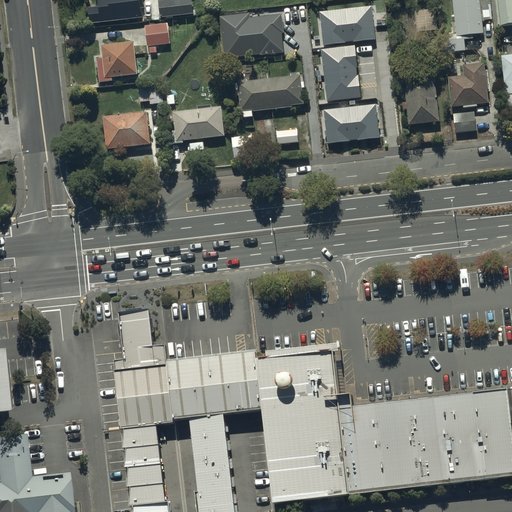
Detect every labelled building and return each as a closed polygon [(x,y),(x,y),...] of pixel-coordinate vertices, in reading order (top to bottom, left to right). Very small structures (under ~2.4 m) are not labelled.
[(93,23),(144,17),(142,0),(100,0),(101,6),(91,7),(93,23)] [(191,0),(164,0),(158,1),(160,18),(193,14),(191,0)] [(486,32),(482,0),(455,0),(458,22),(455,22),(456,33),(447,34),(449,52),(469,50),(468,39),(475,38),(475,33),(486,32)] [(511,0),(498,0),(501,26),(511,25),(511,0)] [(371,6),(320,12),(323,45),(375,40),(371,6)] [(417,10),(419,31),(436,29),(434,9),(417,10)] [(255,15),(222,17),(226,63),(290,59),(287,17),(255,19),(255,15)] [(170,23),(147,25),(149,46),(151,45),(152,52),(159,51),(159,44),(172,43),(170,23)] [(141,74),(137,42),(104,45),(108,78),(141,74)] [(354,45),(321,49),(327,100),(360,97),(354,45)] [(467,75),(451,77),(454,106),(492,102),(487,62),(466,65),(467,75)] [(244,110),(307,104),(304,73),(241,79),(244,110)] [(412,124),(442,121),(437,74),(402,78),(405,110),(410,109),(412,124)] [(163,81),(140,84),(141,102),(152,101),(153,104),(165,102),(163,81)] [(376,104),(324,110),(328,143),(380,137),(376,104)] [(224,107),(176,112),(179,141),(227,136),(224,107)] [(106,114),(109,148),(152,145),(149,111),(106,114)] [(479,130),(477,111),(461,113),(463,131),(479,130)] [(299,130),(279,132),(280,144),(300,142),(299,130)] [(254,134),(234,137),(236,158),(257,156),(254,134)] [(125,361),(114,362),(134,511),(171,511),(161,427),(192,424),(201,511),(237,511),(228,420),(263,415),(256,354),(169,364),(166,347),(156,349),(152,313),(120,316),(125,361)] [(336,356),(260,365),(276,509),(352,500),(336,356)] [(0,419),(10,418),(3,358),(0,357),(0,419)] [(354,402),(342,403),(353,499),(511,481),(511,409),(510,394),(356,410),(354,402)] [(0,478),(1,486),(0,486),(0,511),(74,511),(70,477),(33,481),(28,437),(0,439),(0,478)]
